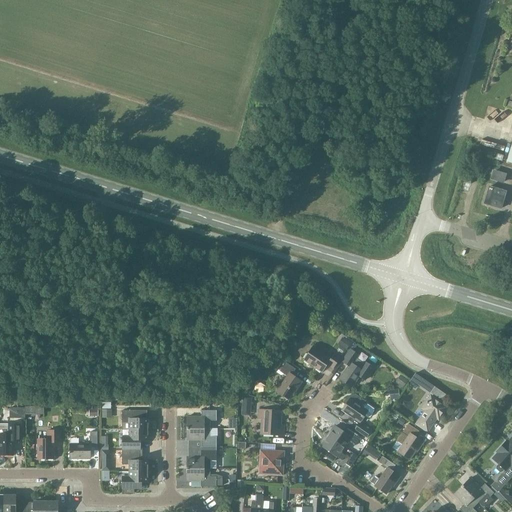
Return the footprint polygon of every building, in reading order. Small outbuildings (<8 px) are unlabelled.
[(506,175),(505,175),(494,171),(492,179),(503,182),(506,175)] [(466,185),(468,176),(460,174),(458,182),(466,185)] [(506,192),(500,190),(489,187),(484,204),(501,209),(506,192)] [(312,347),(303,360),(322,372),(327,364),(333,368),(340,358),(334,354),(330,359),(312,347)] [(364,364),(356,359),(358,356),(350,350),(342,362),(348,366),(339,379),(351,387),(359,376),(365,380),(373,368),(365,363),(364,364)] [(295,393),(302,382),(292,375),(296,369),(286,363),(280,372),(287,377),(276,392),(288,400),(293,392),(295,393)] [(438,420),(447,407),(430,396),(422,408),(425,411),(416,424),(427,431),(434,421),(433,420),(435,417),(438,420)] [(374,409),(367,405),(365,405),(363,408),(350,399),(342,410),(351,416),(345,424),(354,430),(359,423),(360,423),(365,416),(368,418),(370,417),(374,411),(374,409)] [(283,436),(284,425),(279,425),(280,411),(259,410),(258,418),(263,419),(262,434),(283,436)] [(148,430),(148,418),(137,418),(137,411),(122,411),(122,423),(129,423),(129,430),(148,430)] [(187,429),(210,429),(210,421),(216,421),(216,411),(201,411),(201,417),(187,417),(187,429)] [(418,450),(423,443),(415,437),(419,431),(408,424),(396,441),(403,445),(397,452),(409,460),(417,449),(418,450)] [(20,441),(20,425),(10,425),(10,427),(0,426),(0,455),(13,455),(13,441),(20,441)] [(327,436),(344,447),(348,441),(355,446),(361,437),(348,428),(345,433),(334,426),(327,436)] [(210,437),(210,429),(187,429),(187,441),(201,441),(201,447),(216,447),(216,437),(210,437)] [(122,436),(122,451),(136,451),(136,450),(140,450),(140,441),(148,441),(148,430),(129,430),(129,436),(122,436)] [(53,443),(60,443),(60,431),(48,431),(48,439),(38,439),(38,459),(53,459),(53,443)] [(97,447),(97,432),(90,432),(90,445),(70,445),(70,458),(90,459),(90,447),(97,447)] [(341,453),(344,447),(327,436),(321,446),(342,461),(345,456),(341,453)] [(511,466),(511,438),(508,443),(506,441),(496,452),(498,454),(493,459),(498,464),(496,466),(496,469),(500,473),(503,472),(505,470),(510,465),(511,466)] [(260,450),(259,474),(282,476),(284,452),(260,450)] [(136,460),(136,451),(122,451),(122,465),(129,465),(129,472),(148,472),(148,460),(136,460)] [(220,455),(216,455),(216,451),(201,451),(201,457),(187,457),(187,469),(210,469),(214,469),(214,461),(216,461),(216,460),(220,460),(220,455)] [(353,453),(345,464),(350,467),(358,457),(353,453)] [(394,485),(400,477),(391,471),(395,465),(382,456),(378,462),(387,468),(379,479),(375,476),(374,477),(370,481),(371,483),(375,486),(374,486),(386,494),(393,484),(394,485)] [(210,474),(210,469),(187,469),(186,481),(201,481),(201,487),(216,487),(216,485),(222,486),(222,477),(216,474),(210,474)] [(122,482),(122,489),(135,489),(140,489),(140,483),(148,483),(148,472),(129,472),(129,477),(122,477),(122,482)] [(462,486),(478,503),(486,495),(489,497),(494,493),(484,484),(480,488),(470,478),(462,486)] [(476,511),(473,508),(478,503),(462,486),(453,495),(463,505),(459,509),(461,511),(476,511)] [(261,511),(262,509),(263,495),(256,495),(256,502),(251,501),(250,511),(261,511)] [(3,496),(3,511),(21,511),(22,507),(16,507),(16,496),(3,496)] [(45,511),(46,502),(33,502),(33,511),(45,511)] [(46,502),(45,511),(58,511),(58,502),(46,502)] [(262,509),(261,511),(273,511),(274,503),(269,502),(268,510),(262,509)]
